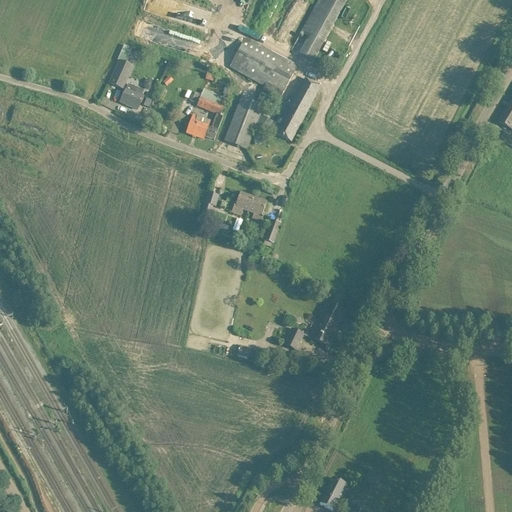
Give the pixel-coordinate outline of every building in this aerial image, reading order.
[(299,55),(312,62),(345,0),(318,0),(301,33),(309,37),(299,55)] [(243,37),(227,66),(265,86),(262,91),(278,100),(297,65),(243,37)] [(109,84),(114,87),(121,90),(131,68),(118,63),(109,84)] [(225,86),(227,79),(207,73),(205,79),(214,82),(216,79),(220,81),(219,84),(225,86)] [(167,86),(173,80),(169,76),(163,82),(167,86)] [(320,87),(312,82),(305,79),(289,107),(284,105),(277,117),(283,121),(280,126),(260,115),(263,107),(241,98),(224,141),(246,150),(256,126),(268,132),(269,131),(275,134),(291,143),(320,87)] [(128,85),(124,94),(120,103),(137,110),(143,97),(142,96),(144,91),(128,85)] [(217,131),(223,117),(220,116),(227,100),(224,98),(228,90),(220,86),(216,95),(204,90),(201,95),(195,93),(191,103),(197,105),(197,107),(216,115),(211,129),(207,128),(210,121),(193,115),(186,134),(203,140),(204,137),(214,141),(217,131)] [(511,130),(511,104),(510,104),(498,122),(511,130)] [(208,193),(199,222),(207,224),(213,207),(215,207),(219,196),(208,193)] [(248,212),(253,198),(240,193),(236,203),(235,203),(231,213),(241,216),(243,210),(248,212)] [(253,198),(248,212),(253,214),(252,219),(261,222),(265,213),(263,213),(267,202),(253,198)] [(264,239),(273,243),(280,224),(271,221),(264,239)] [(310,338),(319,343),(328,347),(336,331),(335,330),(338,322),(340,323),(345,312),(327,303),(310,338)] [(295,351),(303,335),(291,329),(283,344),(295,351)] [(238,357),(251,360),(253,350),(240,347),(238,357)] [(369,471),(364,480),(378,487),(382,477),(369,471)] [(346,485),(341,483),(333,479),(319,505),(333,511),(339,499),(341,500),(346,503),(347,502),(351,505),(349,507),(359,511),(361,509),(354,505),(355,502),(351,500),(352,496),(345,493),(343,497),(341,496),(346,485)]
